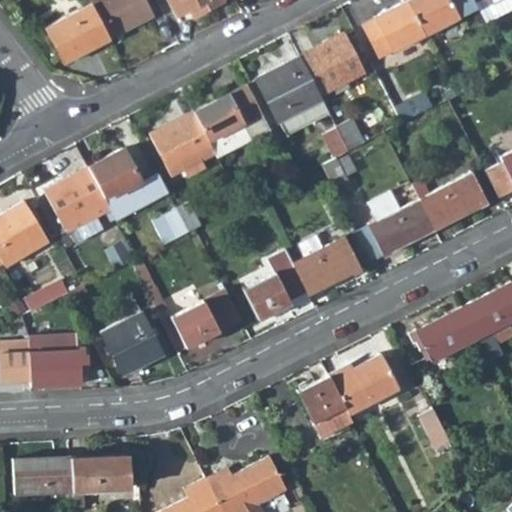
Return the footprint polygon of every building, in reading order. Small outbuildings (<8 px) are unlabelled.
[(151,18),(142,0),(90,0),(91,2),(110,38),(151,18)] [(167,0),(176,17),(189,10),(193,16),(223,0),(222,0),(167,0)] [(362,24),(379,57),(424,35),(421,29),(405,0),(375,16),(376,18),(362,24)] [(405,0),(421,29),(472,2),(470,0),(405,0)] [(46,25),(65,61),(110,38),(91,2),(46,25)] [(321,96),(364,74),(344,33),(300,56),(321,96)] [(300,56),(254,79),(285,135),(330,113),(321,96),(300,56)] [(248,135),(242,124),(262,112),(247,83),(226,94),(194,110),(215,151),(248,135)] [(404,123),(431,110),(424,96),(397,110),(404,123)] [(186,167),(203,159),(216,153),(215,151),(194,110),(148,133),(170,176),(186,167)] [(268,123),(262,112),(242,124),(248,135),(268,123)] [(364,143),(352,118),(336,126),(349,151),(364,143)] [(336,157),(349,151),(336,126),(324,132),(336,157)] [(139,181),(121,147),(86,166),(101,196),(111,191),(113,196),(139,181)] [(511,151),(500,158),(502,161),(511,181),(511,151)] [(321,164),(332,186),(346,179),(335,157),(321,164)] [(206,166),(203,159),(186,167),(190,175),(206,166)] [(498,197),(511,189),(511,181),(502,161),(484,170),(498,197)] [(41,190),(64,232),(108,208),(101,196),(86,166),(41,190)] [(485,204),(471,175),(420,201),(434,229),(485,204)] [(387,255),(388,252),(434,229),(420,201),(374,224),(372,222),(367,225),(383,256),(387,255)] [(45,242),(22,202),(0,214),(0,262),(1,263),(3,267),(45,242)] [(197,227),(185,203),(173,208),(186,233),(193,229),(197,227)] [(165,243),(186,233),(173,208),(152,219),(165,243)] [(333,241),(334,243),(291,265),(306,294),(348,272),(350,275),(358,271),(340,238),(333,241)] [(284,251),(265,260),(272,275),(242,291),(257,320),(306,294),(291,265),(284,251)] [(68,291),(62,280),(22,300),(29,311),(68,291)] [(511,333),(511,286),(510,281),(460,307),(476,336),(487,331),(494,343),(511,333)] [(175,309),(202,295),(196,284),(170,298),(175,309)] [(224,287),(202,300),(218,331),(241,319),(224,287)] [(171,317),(157,289),(147,295),(177,352),(218,331),(202,300),(171,317)] [(460,307),(416,329),(431,359),(476,336),(460,307)] [(161,354),(138,312),(100,333),(121,374),(161,354)] [(487,331),(476,336),(487,359),(499,353),(494,343),(487,331)] [(0,357),(79,352),(80,349),(78,335),(0,340),(0,357)] [(80,349),(79,352),(0,357),(0,374),(1,383),(30,381),(31,386),(81,382),(80,365),(85,364),(84,349),(80,349)] [(351,369),(349,364),(326,375),(342,405),(347,414),(396,389),(379,354),(351,369)] [(296,391),(311,421),(319,437),(350,421),(347,414),(342,405),(326,375),(296,391)] [(431,405),(418,413),(434,446),(449,439),(431,405)] [(119,455),(119,456),(69,459),(71,491),(120,488),(120,491),(127,491),(125,455),(119,455)] [(217,471),(203,478),(220,511),(260,511),(256,504),(284,489),(267,456),(231,476),(221,480),(217,471)] [(14,460),(15,493),(71,491),(69,459),(14,460)] [(231,476),(226,466),(217,471),(221,480),(231,476)] [(159,511),(220,511),(203,478),(190,485),(195,494),(184,500),(159,511)] [(190,485),(180,490),(184,500),(195,494),(190,485)]
